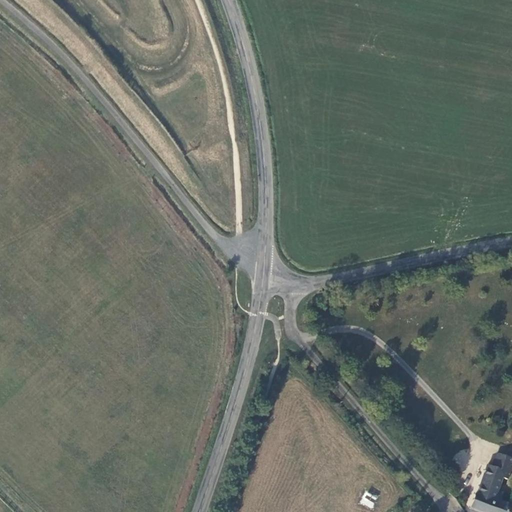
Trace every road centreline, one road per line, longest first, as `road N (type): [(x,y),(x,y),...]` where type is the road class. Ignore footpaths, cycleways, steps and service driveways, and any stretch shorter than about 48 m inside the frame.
road 1 (tertiary): [(264,285),(271,194),(261,101),(231,0)]
road 2 (unclassified): [(450,511),(285,321),(286,289)]
road 3 (tertiary): [(204,511),(264,285)]
road 4 (unclassified): [(286,289),(511,244)]
